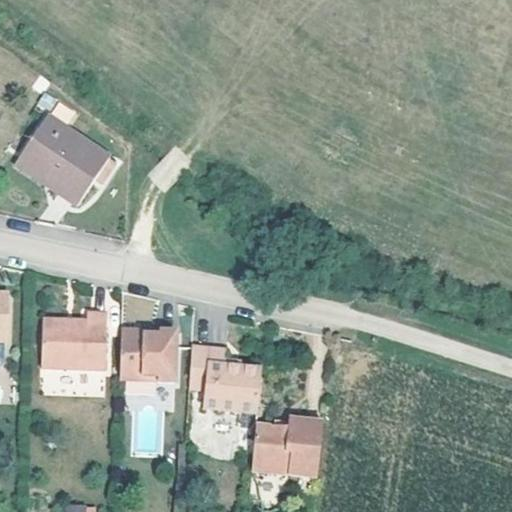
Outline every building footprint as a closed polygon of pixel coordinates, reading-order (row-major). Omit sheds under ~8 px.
[(41,95),(36,103),(43,107),(49,99),(41,95)] [(44,117),(18,156),(55,182),(49,191),(73,207),(90,183),(104,162),(105,160),(44,117)] [(55,182),(18,156),(11,166),(49,191),(55,182)] [(104,162),(90,183),(97,187),(111,167),(104,162)] [(78,331),(34,330),(32,372),(96,374),(98,318),(79,317),(78,326),(78,331)] [(169,335),(114,333),(113,381),(167,384),(169,335)] [(250,410),(254,366),(233,363),(216,361),(216,355),(217,347),(183,342),(180,385),(197,387),(196,404),(250,410)] [(233,357),(216,355),(216,361),(233,363),(233,357)] [(308,475),(314,418),(282,414),(282,421),(281,425),(269,424),(249,421),(244,467),(308,475)]
